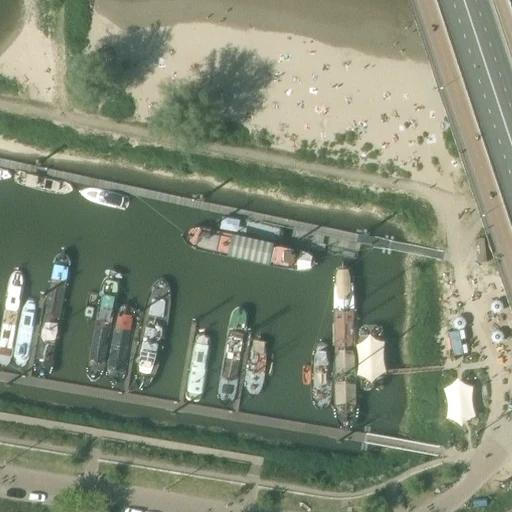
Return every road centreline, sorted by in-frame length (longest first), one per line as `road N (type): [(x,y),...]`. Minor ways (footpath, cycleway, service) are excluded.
road 1 (residential): [(234,511),(0,474)]
road 2 (primary): [(464,0),(511,142)]
